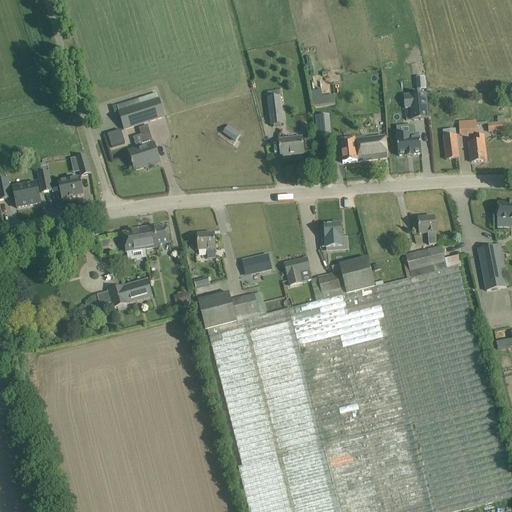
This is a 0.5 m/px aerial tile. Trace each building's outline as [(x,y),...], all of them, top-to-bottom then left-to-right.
[(323,91),(333,89),(330,75),(319,77),(323,91)] [(424,78),(417,78),(418,90),(426,90),(424,78)] [(426,94),(404,96),(405,109),(411,109),(412,120),(428,119),(426,94)] [(334,96),(313,99),(313,103),(314,108),(321,107),(335,105),(334,102),(334,96)] [(280,97),(267,99),(271,127),(284,125),(281,104),(280,97)] [(159,99),(118,112),(124,131),(165,118),(159,99)] [(369,118),(345,119),(346,128),(360,127),(360,130),(366,130),(366,127),(370,127),(369,118)] [(476,123),(459,125),(460,135),(476,134),(476,123)] [(499,124),(494,124),(495,132),(506,131),(506,123),(499,124)] [(228,126),(224,132),(237,141),(241,135),(228,126)] [(413,126),(396,128),(397,136),(397,141),(398,157),(406,156),(407,158),(413,158),(413,156),(421,155),(420,139),(418,139),(417,134),(414,134),(413,126)] [(138,153),(130,155),(132,164),(131,164),(132,166),(133,166),(135,171),(144,169),(151,166),(160,164),(157,154),(154,145),(153,145),(148,127),(139,129),(141,136),(145,147),(137,150),(138,153)] [(455,130),(443,131),(446,161),(459,159),(455,130)] [(476,143),(469,144),(470,154),(471,163),(486,162),(485,152),(484,143),(483,137),(475,138),(476,143)] [(302,138),(279,141),(281,157),(304,154),(302,138)] [(360,138),(340,140),(343,164),(357,163),(357,162),(359,161),(359,163),(387,159),(385,138),(360,141),(360,138)] [(84,156),(76,159),(81,177),(88,175),(91,174),(86,156),(84,156)] [(49,172),(38,175),(42,193),(53,191),(53,189),(49,172)] [(80,179),(59,183),(62,200),(83,196),(80,179)] [(8,180),(0,181),(0,201),(12,199),(8,180)] [(37,184),(25,186),(29,207),(41,204),(37,184)] [(25,186),(13,189),(17,209),(29,207),(25,186)] [(511,204),(497,204),(496,229),(511,229),(511,221),(511,220),(511,204)] [(434,218),(418,220),(420,235),(428,234),(429,246),(437,245),(434,218)] [(325,232),(321,232),(323,248),(326,248),(326,249),(342,248),(341,225),(325,227),(325,232)] [(149,243),(145,243),(146,250),(160,248),(159,246),(169,244),(167,228),(147,231),(149,243)] [(147,231),(123,235),(126,253),(146,250),(145,243),(149,243),(147,231)] [(214,235),(198,236),(199,251),(207,251),(207,260),(216,259),(214,235)] [(501,246),(477,250),(485,292),(509,288),(501,246)] [(441,248),(406,257),(411,279),(447,270),(441,248)] [(268,256),(247,261),(251,276),(271,271),(268,256)] [(307,259),(284,264),(287,275),(290,287),(302,284),(302,283),(311,281),(312,281),(310,272),(307,259)] [(368,259),(339,266),(341,274),(346,295),(375,288),(368,259)] [(341,274),(339,266),(332,267),(334,275),(341,274)] [(411,279),(375,288),(432,511),(454,511),(511,497),(511,482),(457,267),(447,270),(411,279)] [(341,274),(318,280),(324,301),(346,295),(341,274)] [(123,286),(107,291),(107,293),(110,304),(112,309),(117,308),(125,306),(128,305),(128,302),(152,295),(147,280),(123,287),(123,286)] [(324,301),(290,310),(340,511),(432,511),(375,288),(346,295),(324,301)] [(188,292),(174,297),(177,307),(191,302),(188,292)] [(229,294),(198,302),(206,331),(207,331),(236,323),(231,302),(229,294)] [(254,296),(231,302),(236,323),(260,317),(254,296)] [(236,323),(207,331),(242,468),(238,469),(249,511),(340,511),(290,310),(266,316),(260,317),(236,323)] [(511,344),(511,340),(495,343),(496,350),(511,346),(511,344)]
